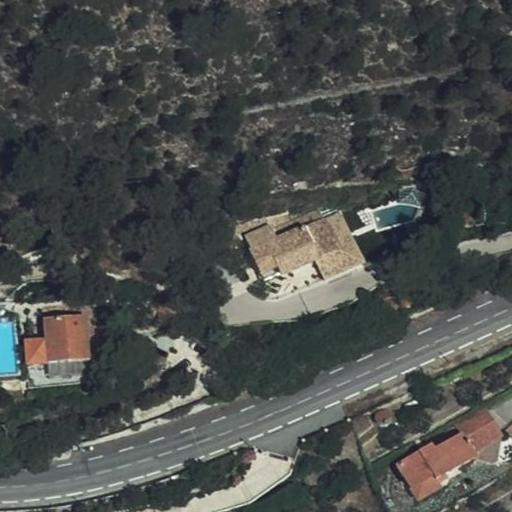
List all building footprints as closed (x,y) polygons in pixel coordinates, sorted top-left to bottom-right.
[(297,226),(294,216),(234,225),(241,244),(297,226)] [(340,218),(328,223),(344,257),(320,267),(330,288),(364,273),(340,218)] [(344,257),(328,223),(253,255),(263,279),(281,271),(291,267),(296,277),(320,267),(344,257)] [(291,267),(281,271),(286,281),(296,277),(291,267)] [(163,321),(185,320),(184,302),(162,303),(163,321)] [(44,320),(45,365),(85,365),(83,307),(69,307),(69,315),(61,316),(60,320),(44,320)] [(488,406),(459,422),(478,456),(495,463),(503,433),(488,406)] [(63,439),(62,415),(42,416),(44,440),(63,439)] [(478,456),(459,422),(431,437),(434,441),(402,458),(417,484),(437,472),(441,477),(478,456)] [(437,472),(417,484),(423,495),(444,484),(441,477),(437,472)]
